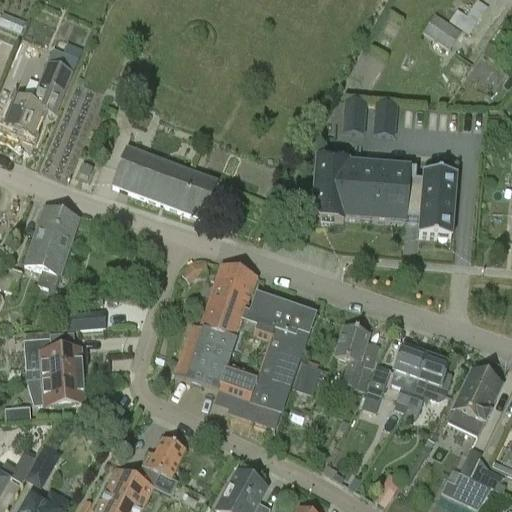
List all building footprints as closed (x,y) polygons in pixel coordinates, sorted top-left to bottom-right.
[(467,16),(458,10),(450,23),(470,37),(489,7),(478,0),(467,16)] [(23,36),(28,23),(5,14),(0,27),(23,36)] [(421,38),(447,55),(460,37),(433,19),(421,38)] [(16,63),(33,70),(42,48),(25,40),(16,63)] [(32,141),(43,114),(55,119),(72,77),(47,67),(30,108),(15,102),(4,130),(32,141)] [(344,105),(342,136),(362,138),(365,106),(344,105)] [(396,109),(375,107),(372,139),(393,141),(396,109)] [(501,126),(488,124),(486,135),(499,138),(501,126)] [(126,154),(112,192),(201,225),(215,187),(126,154)] [(347,166),(315,163),(310,223),(342,226),(342,223),(404,228),(404,224),(419,225),(418,241),(450,243),(455,180),(423,177),(422,186),(407,185),(408,172),(347,168),(347,166)] [(91,173),(82,169),(78,178),(88,181),(91,173)] [(24,270),(41,276),(42,276),(61,218),(43,212),(24,270)] [(78,224),(61,218),(42,276),(41,276),(36,290),(54,296),(59,282),(78,224)] [(210,278),(207,264),(186,268),(188,282),(210,278)] [(21,277),(0,270),(0,294),(14,299),(21,277)] [(185,386),(216,396),(225,370),(236,338),(243,317),(255,282),(221,271),(199,334),(190,331),(173,381),(186,385),(185,386)] [(225,370),(216,396),(232,402),(227,417),(274,433),(313,320),(255,300),(249,319),(243,317),(236,338),(268,348),(257,381),(225,370)] [(74,316),(75,335),(104,333),(103,313),(74,316)] [(339,390),(356,395),(362,372),(371,375),(378,352),(366,348),(368,340),(343,332),(333,363),(347,367),(339,390)] [(49,344),(22,346),(25,385),(40,384),(81,382),(79,354),(49,356),(49,344)] [(402,393),(397,407),(408,410),(424,359),(401,351),(392,377),(394,378),(390,389),(402,393)] [(424,359),(408,410),(419,414),(424,401),(437,405),(442,403),(449,382),(443,380),(448,367),(424,359)] [(292,394),(311,401),(320,376),(302,369),(292,394)] [(389,375),(375,370),(366,397),(380,402),(389,375)] [(476,442),(489,418),(486,417),(500,390),(497,388),(498,385),(498,382),(496,380),(495,379),(493,378),(491,377),(488,378),(486,379),(484,383),(481,381),(480,383),(470,378),(446,427),(476,442)] [(33,412),(42,411),(83,409),(81,382),(40,384),(25,385),(33,412)] [(28,412),(4,414),(5,427),(29,425),(28,412)] [(184,455),(161,444),(153,461),(148,458),(135,484),(115,474),(97,511),(142,511),(152,492),(169,501),(176,487),(170,484),(184,455)] [(511,445),(508,455),(507,455),(502,466),(511,470),(511,445)] [(42,450),(34,465),(22,485),(38,494),(58,460),(42,450)] [(418,460),(424,464),(430,454),(424,450),(418,460)] [(468,511),(479,511),(490,494),(468,484),(478,464),(480,459),(470,454),(458,479),(459,479),(454,490),(446,487),(441,499),(468,511)] [(20,489),(22,485),(34,465),(21,458),(12,473),(2,468),(0,471),(0,495),(8,482),(20,489)] [(468,484),(490,494),(501,499),(504,492),(499,489),(502,482),(488,476),(480,465),(478,464),(468,484)] [(253,511),(256,508),(264,494),(235,477),(215,511),(253,511)] [(389,479),(382,489),(394,497),(401,487),(389,479)] [(63,511),(66,508),(48,498),(41,510),(28,503),(23,511),(63,511)]
